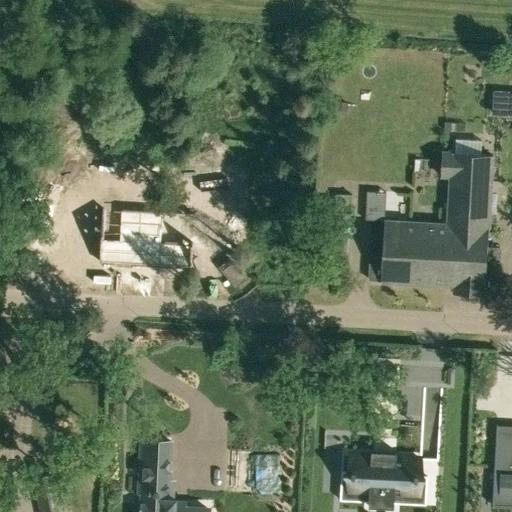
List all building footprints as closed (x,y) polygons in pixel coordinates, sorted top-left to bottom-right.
[(104,147),(107,87),(41,84),(37,143),(104,147)] [(370,264),(369,279),(381,280),(381,281),(389,282),(391,282),(393,282),(394,282),(401,282),(404,282),(411,283),(424,283),(431,284),(434,284),(441,284),(444,285),(452,285),(455,285),(454,293),(455,293),(456,293),(462,293),(463,293),(477,294),(478,294),(485,295),(485,291),(497,292),(500,248),(487,247),(489,223),(489,215),(491,194),(493,155),(481,154),(482,140),(456,139),(455,153),(442,152),(441,167),(441,173),(441,175),(451,176),(451,184),(450,187),(450,202),(448,224),(442,224),(434,224),(428,223),(425,223),(418,223),(415,222),(409,222),(406,222),(399,222),(385,221),(384,232),(383,253),(382,264),(374,264),(370,264)] [(336,194),(335,218),(351,219),(352,195),(336,194)] [(192,267),(195,213),(103,208),(100,262),(113,262),(113,265),(133,266),(133,263),(192,267)] [(219,267),(236,286),(246,277),(229,258),(219,267)] [(96,364),(108,365),(109,352),(96,352),(96,364)] [(89,378),(89,367),(80,367),(80,378),(89,378)] [(142,440),(139,493),(141,493),(146,493),(145,503),(144,503),(144,504),(143,511),(207,511),(208,508),(186,507),(176,506),(176,500),(176,498),(174,498),(168,498),(169,492),(169,482),(169,479),(171,441),(142,440)] [(511,449),(495,449),(494,473),(500,474),(499,493),(504,494),(504,493),(511,493),(511,449)] [(340,497),(340,500),(343,500),(369,501),(369,506),(370,506),(370,503),(393,504),(392,507),(394,507),(394,503),(423,504),(426,504),(431,505),(434,462),(438,462),(438,459),(421,458),(397,457),(397,452),(395,452),(395,455),(373,454),(373,450),(371,450),(371,456),(351,455),(350,472),(342,471),(342,473),(340,497)] [(42,511),(66,511),(58,474),(35,479),(42,511)]
